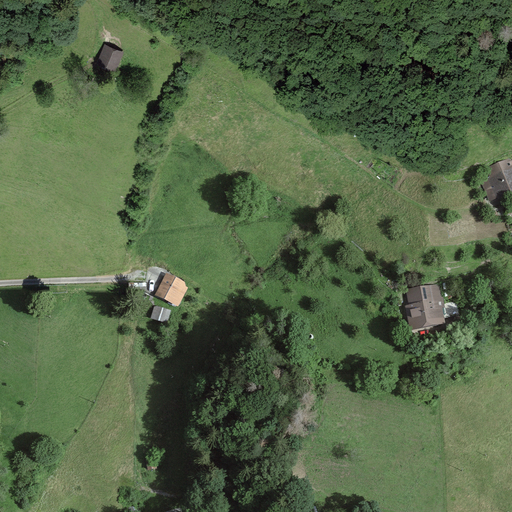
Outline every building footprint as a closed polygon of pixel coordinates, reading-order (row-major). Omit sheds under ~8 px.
[(121,53),(106,46),(99,61),(114,68),(121,53)] [(492,175),(483,183),(490,198),(511,188),(511,175),(511,173),(511,172),(511,167),(509,160),(489,169),(492,175)] [(164,279),(152,273),(143,290),(158,298),(160,295),(177,304),(186,288),(168,279),(161,291),(159,290),(164,279)] [(451,282),(441,283),(442,295),(453,294),(451,282)] [(430,286),(412,290),(415,308),(407,310),(411,326),(441,319),(439,308),(433,309),(432,299),(442,297),(441,285),(430,287),(430,286)] [(456,301),(441,304),(444,319),(459,316),(456,301)] [(158,308),(155,318),(164,321),(167,311),(158,308)] [(140,511),(136,502),(128,505),(130,511),(140,511)]
